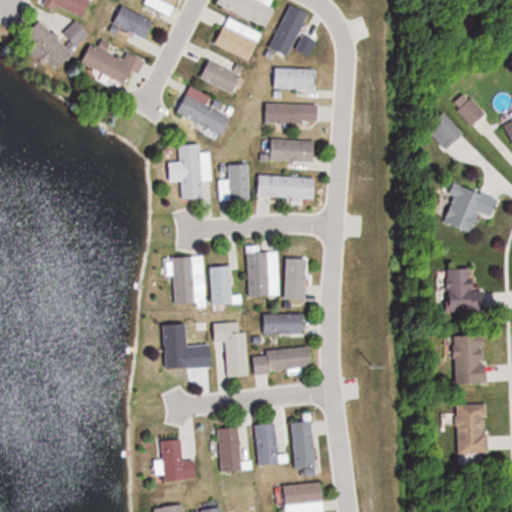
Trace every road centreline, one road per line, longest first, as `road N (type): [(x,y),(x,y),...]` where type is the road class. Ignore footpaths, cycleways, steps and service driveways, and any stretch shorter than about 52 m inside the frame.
road 1 (residential): [(315,0),(340,22),(346,59),(328,317),(346,511)]
road 2 (residential): [(330,391),(178,406)]
road 3 (residential): [(333,224),(186,230)]
